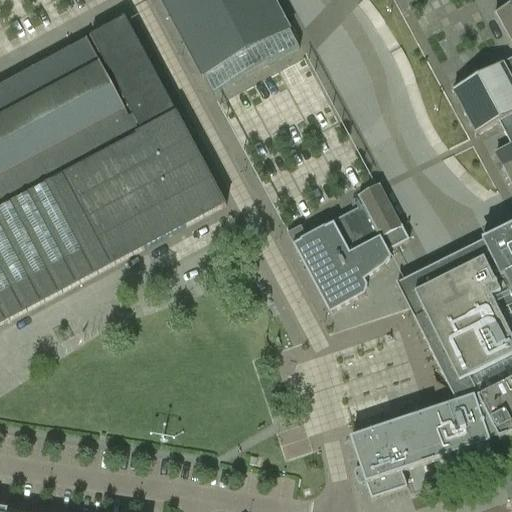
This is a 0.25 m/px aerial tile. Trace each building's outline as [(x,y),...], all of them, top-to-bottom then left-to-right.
[(158,0),(202,81),(204,80),(213,97),(297,51),(289,34),(291,33),(273,0),(158,0)] [(511,6),(494,17),(503,33),(511,49),(511,60),(504,65),(452,94),(476,138),(499,126),(505,136),(511,147),(494,156),(511,188),(511,6)] [(0,88),(0,329),(149,248),(225,208),(124,21),(0,88)] [(334,226),(307,241),(301,229),(288,236),(294,248),(330,317),(366,298),(368,289),(365,283),(386,269),(392,261),(388,254),(409,242),(380,187),(375,190),(358,199),(363,208),(333,224),(334,226)] [(424,341),(457,406),(358,439),(351,441),(361,470),(356,471),(355,475),(358,484),(362,486),(366,485),(366,487),(367,487),(372,502),(408,490),(403,475),(499,443),(499,444),(511,439),(511,228),(397,286),(424,341)]
